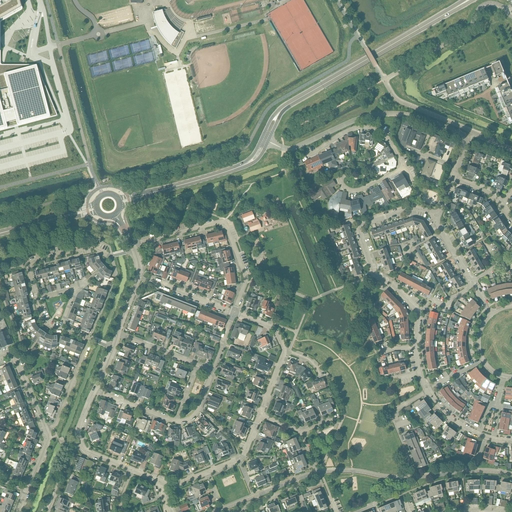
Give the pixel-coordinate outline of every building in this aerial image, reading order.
[(0,0),(0,129),(15,126),(54,116),(52,108),(54,108),(45,86),(42,87),(36,66),(30,67),(29,65),(0,65),(0,19),(21,8),(20,3),(19,0),(0,0)] [(165,9),(163,10),(152,13),(154,20),(156,26),(159,32),(163,37),(166,41),(171,45),(176,49),(184,33),(179,30),(175,27),(172,23),(169,19),(167,14),(165,9)] [(500,62),(492,66),(497,77),(504,74),(506,80),(507,80),(500,62)] [(487,75),(484,69),(479,71),(482,78),(485,85),(490,83),(487,75)] [(485,85),(482,78),(479,71),(474,73),(477,80),(480,87),(485,85)] [(480,87),(477,80),(474,73),(469,75),(472,83),(475,89),(480,87)] [(475,89),(472,83),(469,75),(464,77),(467,85),(470,91),(475,89)] [(470,91),(467,85),(464,77),(459,79),(462,87),(465,93),(470,91)] [(465,93),(462,87),(459,79),(454,81),(457,89),(460,95),(465,93)] [(460,95),(457,89),(454,81),(449,84),(452,91),(455,97),(460,95)] [(497,94),(503,91),(511,88),(508,83),(495,89),(497,94)] [(455,97),(452,91),(449,84),(444,86),(445,87),(447,93),(450,99),(455,97)] [(447,93),(445,87),(444,86),(433,90),(433,91),(434,90),(437,97),(447,93)] [(511,93),(511,91),(511,88),(503,91),(497,94),(499,99),(511,93)] [(501,104),(507,101),(511,99),(511,93),(499,99),(501,104)] [(511,99),(507,101),(501,104),(503,109),(511,105),(511,99)] [(505,114),(511,111),(511,105),(503,109),(505,114)] [(413,127),(412,128),(417,130),(415,134),(419,136),(421,132),(422,129),(413,126),(413,127)] [(403,129),(401,133),(404,134),(401,140),(406,142),(410,131),(406,129),(405,130),(403,129)] [(411,130),(406,143),(406,145),(410,146),(416,132),(411,130)] [(352,133),(348,135),(349,140),(349,146),(352,145),(352,151),(353,152),(356,152),(357,138),(356,137),(353,137),(352,133)] [(360,134),(359,141),(360,141),(360,145),(365,145),(365,147),(369,147),(369,146),(372,146),(372,144),(373,139),(371,139),(372,136),(370,136),(370,135),(370,134),(369,134),(369,133),(368,133),(367,133),(367,134),(366,135),(360,134)] [(421,134),(416,148),(420,150),(425,136),(421,134)] [(431,136),(436,138),(435,141),(438,143),(440,137),(437,136),(432,134),(431,136)] [(346,141),(340,143),(343,153),(349,151),(348,141),(349,140),(348,135),(344,136),(346,141)] [(440,137),(438,143),(449,147),(452,141),(440,137)] [(384,144),(379,141),(373,150),(380,155),(384,151),(388,147),(386,145),(386,144),(385,143),(384,144)] [(340,143),(339,143),(336,144),(338,149),(332,151),(332,152),(336,162),(339,160),(338,158),(339,158),(338,156),(343,154),(343,153),(340,143)] [(433,155),(439,158),(442,151),(445,152),(446,150),(443,148),(444,146),(438,144),(433,155)] [(371,171),(374,168),(384,163),(387,161),(394,157),(391,151),(388,147),(384,151),(385,153),(382,154),(383,155),(380,158),(381,160),(380,161),(379,160),(376,162),(376,163),(369,167),(371,171)] [(473,161),(479,163),(481,158),(484,159),(485,156),(474,151),(473,154),(475,155),(473,161)] [(323,155),(319,157),(322,164),(327,162),(330,169),(338,166),(336,162),(332,152),(327,153),(327,154),(323,156),(323,155)] [(319,156),(314,158),(305,162),(308,170),(317,167),(318,170),(322,169),(321,167),(323,166),(322,164),(319,157),(319,156)] [(384,163),(374,168),(377,173),(380,171),(382,171),(384,174),(383,174),(383,175),(387,173),(387,171),(387,170),(388,170),(389,171),(396,167),(394,163),(396,162),(396,161),(394,157),(387,161),(389,164),(389,166),(385,165),(384,163)] [(421,174),(422,174),(430,177),(435,162),(427,160),(427,159),(421,174)] [(468,165),(467,168),(478,173),(479,171),(480,170),(477,169),(479,163),(473,161),(471,166),(468,165)] [(502,172),(507,174),(510,169),(511,169),(511,166),(508,165),(508,163),(503,161),(499,170),(498,171),(502,172)] [(469,172),(467,178),(472,180),(475,175),(477,176),(478,173),(467,168),(466,171),(469,172)] [(497,178),(496,179),(507,184),(508,181),(505,180),(507,174),(502,172),(500,178),(497,176),(497,178)] [(406,188),(409,186),(402,173),(399,176),(399,177),(393,181),(399,191),(406,188)] [(497,183),(495,189),(501,191),(503,186),(506,187),(507,184),(496,179),(495,182),(497,183)] [(310,197),(313,200),(313,202),(322,196),(324,199),(331,194),(331,195),(333,194),(332,193),(334,192),(332,189),(330,190),(328,188),(331,187),(329,184),(333,181),(325,186),(322,188),(322,189),(310,197)] [(381,191),(388,203),(389,202),(388,200),(390,199),(390,198),(393,196),(390,191),(393,189),(389,183),(387,184),(385,181),(380,184),(385,191),(382,192),(381,191)] [(456,198),(459,199),(463,188),(460,186),(459,189),(456,188),(454,194),(457,195),(456,198)] [(368,196),(370,200),(372,203),(383,198),(387,207),(389,206),(388,203),(381,191),(378,187),(371,190),(372,194),(368,196)] [(463,197),(468,199),(471,194),(465,192),(466,189),(463,188),(459,199),(461,200),(462,200),(463,197)] [(347,193),(343,191),(343,192),(340,208),(349,210),(349,213),(345,212),(344,220),(352,216),(351,212),(351,203),(346,202),(347,201),(345,200),(347,193)] [(337,219),(340,208),(343,192),(339,192),(333,197),(333,198),(330,200),(331,202),(329,202),(329,204),(330,206),(329,207),(331,210),(334,208),(336,210),(331,218),(337,219)] [(473,204),(477,193),(474,192),(473,195),(471,194),(468,199),(471,200),(470,203),(473,204)] [(477,193),(473,204),(476,206),(477,203),(482,205),(484,202),(484,201),(485,199),(479,197),(480,194),(477,193)] [(353,202),(351,203),(351,212),(355,211),(361,208),(358,196),(355,197),(355,199),(352,200),(353,202)] [(361,196),(358,196),(361,208),(363,215),(367,214),(364,205),(368,203),(370,206),(372,204),(372,203),(370,200),(368,196),(362,199),(361,196)] [(483,211),(485,214),(495,207),(493,204),(491,206),(487,201),(485,203),(484,202),(482,205),(486,210),(483,211)] [(489,215),(493,220),(498,216),(494,211),(497,210),(495,207),(485,214),(487,217),(489,215)] [(451,223),(462,216),(464,215),(463,212),(458,215),(455,211),(450,214),(451,216),(448,217),(451,223)] [(244,222),(254,218),(251,212),(242,216),(244,222)] [(457,226),(458,229),(464,226),(461,221),(463,219),(462,216),(451,223),(454,228),(457,226)] [(493,226),(495,229),(505,222),(503,219),(501,221),(498,216),(493,220),(496,224),(493,226)] [(410,219),(405,221),(407,228),(413,225),(413,217),(409,218),(410,219)] [(413,225),(419,227),(423,221),(417,219),(417,218),(413,217),(413,225)] [(401,230),(407,228),(405,221),(404,219),(401,220),(401,221),(399,222),(401,230)] [(249,225),(251,231),(260,228),(257,220),(253,221),(253,223),(249,225)] [(424,221),(423,221),(419,227),(422,232),(429,228),(427,225),(426,226),(424,221)] [(395,222),(393,223),(396,231),(401,230),(399,222),(396,223),(395,222)] [(501,237),(503,235),(508,231),(504,226),(507,224),(505,222),(495,229),(501,237)] [(391,225),(388,226),(390,233),(396,231),(393,223),(390,224),(391,225)] [(341,227),(343,233),(351,230),(350,227),(349,224),(341,227)] [(459,236),(472,228),(470,225),(465,228),(464,226),(458,229),(460,231),(457,233),(459,236)] [(380,228),(377,229),(380,237),(385,235),(382,226),(380,227),(380,228)] [(385,235),(390,233),(388,226),(385,227),(385,226),(382,226),(385,235)] [(431,232),(429,228),(422,232),(426,239),(428,238),(432,236),(430,232),(431,232)] [(463,237),(465,239),(472,235),(471,232),(473,231),(472,228),(459,236),(461,238),(463,237)] [(374,239),(380,237),(377,229),(374,230),(374,229),(371,230),(374,239)] [(221,230),(216,232),(218,241),(219,243),(227,241),(226,235),(223,236),(222,231),(221,232),(221,230)] [(343,233),(345,238),(353,235),(352,233),(351,233),(351,230),(343,233)] [(506,241),(508,244),(511,239),(511,234),(508,231),(503,235),(508,239),(506,241)] [(208,244),(213,242),(211,234),(206,235),(207,241),(204,241),(204,244),(207,243),(208,244)] [(346,243),(354,241),(353,238),(354,238),(353,235),(345,238),(346,243)] [(475,240),(472,235),(465,239),(466,242),(463,243),(467,248),(474,244),(473,241),(475,240)] [(199,236),(194,237),(197,250),(205,247),(204,244),(204,241),(201,242),(200,237),(199,237),(199,236)] [(192,251),(197,250),(194,237),(189,238),(189,239),(189,240),(191,248),(192,251)] [(426,243),(429,248),(436,244),(435,241),(436,241),(434,238),(430,241),(426,243)] [(185,246),(182,247),(182,249),(185,248),(186,249),(191,248),(189,240),(184,241),(185,246)] [(180,254),(183,253),(182,249),(182,247),(179,248),(178,242),(177,243),(177,241),(172,243),(174,252),(175,254),(180,252),(180,254)] [(169,254),(167,245),(167,244),(162,245),(162,246),(163,251),(162,252),(160,249),(157,251),(163,257),(164,255),(169,254)] [(436,244),(429,248),(432,253),(440,249),(439,246),(438,247),(436,244)] [(358,249),(357,246),(348,249),(350,254),(358,252),(357,249),(358,249)] [(386,248),(378,251),(379,254),(380,256),(388,254),(386,248)] [(231,256),(230,251),(229,251),(229,250),(223,252),(223,249),(217,250),(218,253),(219,253),(220,258),(231,256)] [(432,253),(435,258),(442,254),(441,251),(440,249),(432,253)] [(467,256),(469,259),(476,255),(473,249),(465,254),(467,257),(467,256)] [(153,257),(153,258),(152,257),(151,261),(160,264),(161,262),(163,263),(164,259),(163,257),(157,251),(155,254),(156,255),(155,258),(153,257)] [(380,260),(381,262),(390,259),(388,254),(380,256),(381,259),(380,260)] [(444,256),(442,254),(435,258),(438,263),(441,261),(446,259),(444,256)] [(93,265),(100,261),(99,257),(95,258),(94,255),(88,256),(89,259),(88,260),(89,266),(93,265)] [(476,255),(469,259),(470,261),(470,262),(471,264),(479,259),(476,255)] [(227,265),(226,263),(232,261),(231,261),(232,261),(231,256),(220,258),(221,264),(219,264),(220,267),(227,265)] [(359,260),(358,258),(352,259),(349,260),(351,266),(359,264),(358,261),(359,260)] [(79,259),(73,260),(75,268),(76,271),(81,269),(79,259)] [(390,259),(381,262),(382,265),(383,264),(384,267),(392,265),(390,259)] [(473,266),(475,268),(482,264),(479,259),(471,264),(472,266),(473,266)] [(95,272),(97,270),(103,265),(100,261),(93,265),(91,267),(95,272)] [(150,267),(158,270),(160,271),(162,265),(160,264),(151,261),(149,266),(150,266),(150,267)] [(440,267),(443,272),(451,267),(449,265),(447,262),(440,267)] [(65,275),(64,271),(62,263),(56,265),(59,276),(65,275)] [(173,264),(170,270),(173,271),(171,276),(172,277),(171,278),(176,279),(179,270),(180,268),(175,266),(176,263),(173,264)] [(351,266),(353,272),(361,269),(360,266),(359,264),(351,266)] [(482,264),(475,268),(476,271),(475,271),(477,274),(485,269),(482,264)] [(57,267),(51,268),(53,276),(56,275),(57,278),(60,277),(59,276),(56,265),(57,267)] [(104,266),(103,265),(97,270),(98,271),(99,272),(96,274),(102,280),(103,277),(108,270),(105,267),(104,266)] [(224,275),(225,275),(234,273),(235,273),(234,268),(233,268),(228,268),(227,265),(220,267),(219,267),(220,271),(224,272),(224,275)] [(394,270),(392,265),(384,267),(385,270),(384,270),(385,273),(394,270)] [(156,275),(158,270),(150,267),(148,272),(156,275)] [(451,267),(443,272),(446,277),(453,272),(451,270),(452,269),(451,267)] [(53,276),(51,268),(46,270),(49,280),(54,279),(53,276)] [(184,272),(181,280),(186,282),(188,277),(191,279),(194,273),(186,269),(184,272)] [(362,271),(361,269),(353,272),(355,277),(362,274),(361,271),(362,271)] [(46,270),(40,271),(42,279),(45,278),(46,281),(49,280),(46,270)] [(110,277),(111,276),(112,272),(108,270),(103,277),(109,279),(110,277)] [(179,270),(176,279),(180,281),(180,280),(181,280),(184,272),(179,270)] [(198,288),(202,279),(203,275),(199,273),(199,271),(196,270),(193,279),(195,280),(194,285),(199,287),(198,288)] [(11,276),(13,281),(23,279),(22,273),(19,274),(18,271),(11,273),(12,276),(11,276)] [(78,277),(76,278),(73,272),(70,273),(74,282),(79,280),(78,277)] [(446,277),(449,281),(457,277),(456,277),(455,275),(454,275),(453,272),(446,277)] [(398,280),(403,282),(407,275),(401,273),(398,280)] [(412,278),(407,275),(403,282),(408,285),(412,278)] [(451,280),(454,285),(461,281),(460,278),(459,275),(456,277),(457,277),(449,281),(449,282),(451,280)] [(408,285),(413,288),(417,281),(412,278),(408,285)] [(14,287),(25,284),(23,279),(13,281),(14,287)] [(203,289),(204,289),(207,281),(202,279),(198,288),(203,290),(203,289)] [(208,279),(207,281),(204,289),(209,291),(211,286),(214,288),(216,282),(208,279)] [(228,285),(227,288),(230,288),(230,285),(236,284),(235,279),(226,280),(227,285),(228,285)] [(413,288),(418,290),(422,283),(417,281),(413,288)] [(461,281),(454,285),(457,290),(465,285),(464,283),(463,283),(461,281)] [(418,290),(423,293),(427,286),(422,283),(418,290)] [(14,287),(16,292),(26,290),(25,284),(14,287)] [(427,286),(423,293),(428,296),(430,293),(432,294),(434,290),(427,286)] [(97,288),(95,293),(105,297),(107,291),(97,288)] [(226,290),(224,295),(233,299),(235,294),(234,294),(234,293),(229,292),(230,288),(227,288),(227,291),(226,290)] [(497,300),(492,288),(487,290),(490,298),(491,297),(492,300),(494,299),(495,300),(496,300),(497,300)] [(17,298),(28,295),(26,290),(16,292),(17,298)] [(381,296),(385,300),(391,294),(388,291),(387,292),(386,291),(381,296)] [(159,301),(162,294),(157,292),(155,293),(153,299),(159,301)] [(103,302),(105,297),(95,293),(93,298),(94,299),(103,302)] [(159,301),(165,303),(167,296),(162,294),(159,301)] [(233,299),(224,295),(221,294),(219,299),(222,301),(230,304),(230,303),(231,304),(233,299)] [(248,297),(246,301),(248,302),(246,307),(253,310),(253,309),(255,310),(257,306),(258,307),(260,302),(261,302),(262,298),(255,295),(252,294),(251,298),(248,297)] [(395,298),(391,294),(385,300),(389,304),(395,298)] [(28,295),(17,298),(15,298),(17,304),(27,301),(26,296),(28,295)] [(165,303),(170,306),(173,298),(167,296),(165,303)] [(86,301),(82,300),(76,298),(74,303),(80,305),(83,307),(86,301)] [(170,306),(176,308),(179,301),(173,298),(170,306)] [(393,308),(399,302),(395,298),(389,304),(393,308)] [(92,304),(101,308),(103,302),(94,299),(92,304)] [(479,305),(474,301),(472,299),(469,303),(479,312),(480,311),(480,310),(479,310),(479,309),(480,307),(478,306),(479,305)] [(265,315),(271,318),(273,313),(272,313),(273,309),(271,308),(271,306),(271,304),(268,303),(269,302),(264,300),(261,308),(264,310),(264,312),(264,313),(266,314),(265,315)] [(18,309),(29,307),(27,301),(17,304),(18,309)] [(185,303),(179,301),(176,308),(182,310),(185,303)] [(399,302),(393,308),(397,312),(403,306),(399,302)] [(182,310),(188,312),(191,305),(185,303),(182,310)] [(466,307),(473,312),(475,314),(476,312),(476,313),(477,313),(478,313),(479,313),(479,312),(469,303),(466,307)] [(87,308),(99,313),(101,308),(92,304),(90,309),(87,308)] [(197,308),(191,305),(188,312),(194,315),(197,308)] [(399,315),(407,311),(404,306),(403,306),(397,312),(399,315)] [(18,309),(20,315),(22,314),(30,312),(29,307),(18,309)] [(475,314),(473,312),(466,307),(463,311),(475,318),(475,317),(475,316),(474,316),(474,315),(475,314)] [(99,313),(87,308),(85,313),(95,317),(97,312),(99,313)] [(199,315),(196,314),(194,319),(202,322),(203,320),(206,312),(201,310),(199,315)] [(431,312),(429,318),(437,319),(439,312),(433,310),(433,312),(431,312)] [(463,311),(460,315),(468,319),(470,320),(471,319),(472,319),(473,319),(474,319),(475,318),(463,311)] [(206,312),(203,320),(208,322),(211,313),(207,312),(207,313),(206,312)] [(93,323),(95,317),(85,313),(83,319),(93,323)] [(208,322),(213,324),(216,315),(211,313),(208,322)] [(213,324),(218,326),(221,317),(216,315),(213,324)] [(223,328),(226,320),(226,319),(221,317),(218,326),(223,328)] [(32,321),(31,318),(26,319),(27,322),(24,323),(26,329),(28,329),(36,325),(35,325),(34,320),(32,321)] [(91,328),(93,323),(83,319),(81,324),(91,328)] [(368,327),(376,324),(373,319),(366,322),(368,327)] [(468,327),(471,323),(462,319),(460,323),(460,324),(468,327)] [(81,324),(79,329),(89,333),(91,328),(81,324)] [(152,338),(158,340),(161,331),(158,330),(159,326),(154,324),(152,330),(154,331),(152,338)] [(238,330),(234,328),(231,336),(237,339),(239,333),(246,336),(249,327),(240,324),(238,330)] [(378,330),(376,324),(368,327),(371,333),(378,330)] [(29,336),(32,334),(38,328),(36,325),(28,329),(30,332),(28,333),(29,336)] [(31,341),(34,342),(37,338),(42,331),(38,328),(32,334),(35,336),(31,341)] [(165,332),(161,331),(158,340),(164,342),(165,339),(168,340),(172,331),(166,329),(165,332)] [(373,338),(380,335),(378,330),(371,333),(373,338)] [(1,331),(0,331),(0,341),(2,347),(12,344),(7,331),(2,333),(1,331)] [(43,332),(42,331),(37,338),(38,338),(39,339),(37,342),(44,347),(45,343),(48,335),(43,332)] [(175,331),(172,338),(171,342),(174,343),(173,345),(179,348),(183,338),(180,337),(181,334),(175,331)] [(266,349),(266,350),(270,348),(269,344),(270,344),(269,341),(268,342),(267,340),(268,340),(270,334),(266,333),(264,338),(262,338),(261,336),(257,338),(258,340),(257,341),(261,348),(262,350),(265,349),(265,348),(266,349)] [(409,340),(409,334),(401,335),(401,340),(398,340),(398,343),(406,342),(406,340),(409,340)] [(186,348),(189,349),(193,339),(190,338),(190,337),(184,335),(183,338),(179,348),(181,349),(181,350),(183,351),(183,350),(185,351),(186,348)] [(382,340),(380,335),(373,338),(375,343),(382,340)] [(52,336),(51,344),(50,348),(58,348),(60,344),(62,337),(62,336),(62,337),(61,336),(57,336),(52,336)] [(60,344),(65,346),(68,339),(62,337),(60,344)] [(64,349),(69,351),(73,341),(68,339),(65,346),(64,349)] [(69,351),(75,353),(79,343),(73,341),(69,351)] [(200,358),(204,349),(201,347),(202,344),(196,342),(193,351),(196,352),(195,355),(197,355),(196,357),(200,358)] [(84,345),(79,343),(75,353),(80,355),(84,345)] [(123,357),(130,359),(132,355),(135,347),(125,344),(122,351),(125,352),(123,357)] [(205,346),(204,349),(200,358),(205,360),(205,359),(207,359),(208,357),(211,358),(215,349),(205,346)] [(244,350),(235,346),(233,350),(230,348),(229,351),(228,351),(226,356),(232,359),(232,358),(238,360),(240,354),(242,355),(244,350)] [(458,354),(459,360),(467,357),(467,352),(458,354)] [(150,369),(151,365),(155,356),(149,354),(144,365),(144,367),(150,369)] [(160,361),(161,358),(155,356),(151,365),(157,367),(156,370),(160,371),(160,372),(164,362),(163,362),(160,361)] [(264,363),(265,360),(258,357),(256,364),(255,363),(255,365),(256,364),(259,366),(258,370),(260,370),(260,371),(261,371),(262,371),(263,372),(264,371),(267,372),(268,371),(268,370),(269,370),(269,369),(270,369),(270,368),(270,367),(270,365),(264,363)] [(467,357),(459,360),(459,361),(461,365),(469,362),(467,357)] [(398,361),(399,364),(401,371),(407,370),(406,367),(408,367),(406,358),(398,361)] [(119,371),(118,373),(123,375),(126,367),(129,369),(131,363),(122,359),(121,363),(118,362),(116,367),(117,367),(116,370),(119,371)] [(295,376),(297,373),(298,370),(295,369),(297,363),(293,361),(292,362),(289,361),(287,368),(290,369),(288,373),(295,376)] [(55,367),(54,369),(70,375),(71,373),(69,372),(70,369),(67,368),(69,365),(63,363),(62,366),(58,367),(58,368),(55,367)] [(184,380),(186,375),(187,373),(185,372),(187,368),(178,364),(176,369),(177,369),(176,372),(171,370),(169,374),(184,380)] [(4,375),(11,371),(9,366),(1,369),(4,375)] [(234,370),(224,366),(223,368),(220,373),(227,376),(226,379),(233,381),(234,376),(232,375),(234,370)] [(300,366),(298,370),(297,373),(300,374),(300,373),(301,373),(302,374),(300,375),(302,377),(302,378),(304,382),(308,379),(308,380),(311,379),(311,377),(312,376),(309,373),(310,372),(309,371),(309,372),(307,370),(305,368),(303,367),(300,366)] [(390,374),(388,366),(383,368),(382,366),(379,367),(381,375),(384,374),(384,375),(390,374)] [(476,368),(468,374),(466,375),(470,380),(471,379),(480,372),(476,368)] [(58,377),(57,380),(62,382),(63,379),(66,380),(67,377),(69,378),(70,375),(54,369),(53,371),(56,373),(58,377)] [(34,384),(43,380),(41,376),(44,375),(42,370),(36,372),(37,375),(31,378),(34,384)] [(13,377),(11,371),(4,375),(6,380),(13,377)] [(474,379),(477,382),(483,376),(480,372),(471,379),(472,381),(474,379)] [(262,376),(257,374),(252,385),(260,388),(263,380),(261,379),(262,376)] [(109,385),(114,387),(113,388),(116,390),(118,389),(118,388),(119,388),(123,379),(113,375),(111,379),(112,379),(109,385)] [(480,388),(487,379),(483,376),(477,382),(475,384),(480,388)] [(15,382),(13,377),(6,380),(8,385),(15,382)] [(315,382),(314,380),(305,383),(308,389),(314,387),(315,391),(326,387),(325,386),(327,386),(326,383),(325,383),(323,379),(320,380),(315,382)] [(485,392),(487,390),(491,382),(487,379),(480,388),(485,392)] [(48,384),(47,386),(63,393),(64,390),(62,389),(63,386),(61,385),(62,382),(57,380),(55,383),(55,384),(51,384),(51,385),(48,384)] [(227,389),(229,383),(222,380),(221,384),(216,382),(214,388),(223,392),(224,388),(227,389)] [(18,388),(15,382),(8,385),(10,391),(18,388)] [(167,394),(172,396),(173,393),(175,394),(179,396),(181,390),(177,389),(179,385),(171,382),(168,391),(167,394)] [(496,385),(491,382),(487,390),(490,391),(489,393),(491,394),(496,385)] [(138,397),(143,386),(140,385),(139,387),(133,384),(130,392),(136,394),(135,396),(138,397)] [(50,398),(55,400),(56,396),(59,397),(60,394),(62,395),(63,393),(47,386),(46,389),(49,390),(49,391),(51,394),(50,398)] [(143,386),(138,397),(142,399),(142,397),(148,399),(151,391),(145,389),(146,387),(143,386)] [(287,401),(289,396),(291,397),(293,392),(293,390),(283,386),(281,390),(282,391),(279,398),(287,401)] [(450,391),(452,390),(451,390),(449,386),(446,387),(447,387),(440,392),(443,397),(450,391)] [(248,392),(246,398),(247,399),(247,401),(251,403),(252,401),(255,402),(259,392),(247,387),(245,391),(248,392)] [(11,396),(13,399),(16,398),(17,399),(21,397),(18,392),(20,391),(19,388),(10,392),(6,394),(8,398),(11,396)] [(443,397),(447,401),(455,394),(452,390),(450,391),(443,397)] [(218,399),(219,397),(213,394),(211,400),(210,399),(208,405),(209,405),(213,408),(213,409),(214,409),(215,409),(216,409),(217,408),(220,400),(218,399)] [(451,406),(458,398),(455,394),(447,401),(451,406)] [(164,407),(164,408),(173,411),(175,406),(172,405),(175,399),(165,396),(163,402),(164,402),(162,406),(164,407)] [(11,406),(13,410),(26,405),(25,402),(23,403),(21,397),(17,399),(16,398),(13,399),(15,405),(11,406)] [(327,403),(323,405),(327,413),(328,412),(328,413),(333,411),(330,406),(333,404),(331,398),(326,400),(327,403)] [(451,406),(456,409),(461,402),(462,401),(458,398),(451,406)] [(49,399),(47,405),(49,406),(46,413),(49,414),(48,416),(53,418),(54,414),(55,414),(56,411),(54,410),(55,407),(52,406),(55,401),(49,399)] [(312,401),(314,405),(316,411),(319,410),(321,416),(326,414),(326,413),(327,413),(323,405),(322,402),(319,404),(317,399),(312,401)] [(105,411),(109,413),(108,417),(112,418),(115,411),(112,410),(114,406),(108,403),(101,400),(99,405),(100,406),(97,413),(103,416),(105,411)] [(421,402),(419,400),(413,404),(416,408),(417,407),(420,410),(427,405),(426,403),(424,400),(421,402)] [(474,407),(473,408),(483,413),(485,407),(487,405),(482,402),(476,400),(473,407),(474,407)] [(289,404),(282,401),(281,405),(276,403),(273,410),(276,412),(275,414),(281,417),(284,409),(287,410),(288,407),(289,404)] [(461,402),(456,409),(460,413),(465,405),(466,403),(462,401),(461,402)] [(254,411),(252,411),(252,410),(253,406),(242,402),(241,406),(240,406),(241,407),(241,408),(242,409),(240,415),(247,418),(247,417),(248,417),(249,417),(250,417),(250,416),(251,416),(251,415),(252,414),(250,414),(251,412),(252,411),(254,412),(254,411)] [(18,413),(20,418),(24,417),(24,416),(28,414),(25,408),(27,408),(26,405),(13,410),(14,414),(18,413)] [(311,408),(306,410),(310,420),(312,419),(312,420),(316,418),(314,412),(316,411),(314,405),(311,406),(311,408)] [(427,405),(420,410),(418,412),(424,420),(430,414),(429,412),(431,410),(429,407),(428,407),(427,405)] [(310,420),(306,410),(306,408),(297,412),(300,418),(303,417),(305,422),(309,421),(309,420),(310,420)] [(473,408),(471,413),(471,414),(473,414),(481,418),(483,413),(473,408)] [(121,420),(121,418),(126,420),(125,423),(131,426),(134,419),(131,418),(133,414),(129,412),(129,411),(125,409),(124,412),(120,411),(117,418),(121,420)] [(511,411),(503,410),(501,418),(511,420),(511,411)] [(26,422),(27,424),(33,422),(31,419),(30,419),(28,414),(24,416),(24,417),(20,418),(18,419),(20,425),(26,422)] [(429,421),(432,425),(438,419),(437,417),(434,414),(432,416),(430,414),(424,420),(427,423),(429,421)] [(478,423),(481,418),(473,414),(471,418),(469,417),(468,419),(471,420),(478,423)] [(146,432),(151,421),(150,421),(150,422),(146,421),(146,419),(144,419),(144,417),(139,415),(137,419),(138,419),(135,426),(140,428),(139,429),(146,432)] [(213,427),(203,417),(201,419),(198,421),(198,422),(196,424),(199,427),(199,428),(203,432),(205,429),(208,431),(210,429),(211,430),(213,427)] [(438,419),(432,425),(436,428),(439,425),(439,426),(440,426),(443,423),(440,420),(438,419)] [(163,436),(165,431),(162,430),(164,425),(153,420),(150,429),(159,433),(159,434),(163,436)] [(245,424),(237,421),(236,421),(234,425),(233,428),(236,429),(234,433),(237,434),(236,435),(243,438),(247,428),(244,427),(245,424)] [(33,422),(27,424),(29,429),(30,430),(26,438),(30,439),(29,440),(37,443),(38,440),(35,439),(37,434),(33,432),(35,427),(33,422)] [(273,431),(276,432),(277,427),(270,424),(265,422),(264,425),(265,426),(262,432),(264,433),(263,434),(267,435),(266,436),(271,438),(273,431)] [(90,432),(88,433),(92,442),(93,441),(99,439),(96,432),(101,430),(102,428),(106,429),(107,426),(103,425),(102,426),(96,424),(96,425),(93,424),(92,426),(91,430),(91,432),(90,432)] [(508,429),(509,425),(500,424),(499,430),(505,431),(504,434),(510,435),(511,430),(508,429)] [(442,434),(446,437),(452,430),(450,429),(450,428),(447,426),(444,430),(445,431),(442,434)] [(167,433),(166,436),(168,438),(174,438),(174,440),(177,440),(180,440),(180,437),(181,431),(178,428),(177,428),(169,427),(168,433),(167,433)] [(192,439),(198,437),(195,429),(191,430),(190,427),(188,428),(187,428),(183,430),(184,434),(182,435),(181,441),(181,442),(186,440),(185,438),(191,436),(192,439)] [(452,430),(446,437),(450,440),(453,437),(454,437),(457,433),(454,431),(453,431),(452,430)] [(407,443),(409,447),(419,442),(417,437),(407,441),(408,443),(407,443)] [(36,446),(37,443),(29,440),(30,439),(26,438),(25,442),(26,443),(25,447),(28,448),(28,449),(32,451),(34,445),(36,446)] [(273,441),(265,438),(263,443),(260,442),(258,446),(257,446),(255,450),(260,452),(260,451),(264,453),(266,448),(270,450),(273,441)] [(288,448),(297,444),(296,443),(297,443),(295,438),(289,441),(288,438),(282,440),(284,445),(287,444),(288,447),(288,448)] [(465,447),(477,450),(478,445),(471,442),(472,439),(468,438),(465,447)] [(112,441),(109,449),(115,451),(115,452),(120,454),(120,453),(122,449),(126,450),(128,444),(124,443),(124,444),(117,441),(113,440),(113,442),(112,441)] [(227,452),(228,451),(232,449),(230,443),(228,444),(227,441),(224,442),(223,441),(221,442),(222,446),(218,448),(217,450),(219,454),(217,454),(217,455),(220,453),(222,456),(228,454),(227,452)] [(410,450),(411,452),(419,448),(422,448),(419,442),(409,447),(410,450)] [(286,453),(288,457),(295,455),(294,452),(300,449),(298,445),(297,445),(297,444),(288,448),(289,451),(286,453)] [(198,455),(194,457),(197,464),(203,462),(204,463),(209,461),(206,455),(210,453),(207,446),(203,447),(203,449),(196,451),(198,455)] [(25,458),(30,460),(31,457),(30,456),(32,451),(28,449),(28,448),(25,447),(23,451),(20,450),(19,454),(25,457),(25,458)] [(466,457),(467,454),(475,456),(477,450),(465,447),(464,451),(464,453),(460,452),(459,455),(466,457)] [(487,447),(485,453),(494,456),(495,452),(497,453),(499,448),(496,447),(495,450),(487,447)] [(419,448),(411,452),(412,454),(413,457),(424,453),(422,448),(419,448)] [(132,455),(130,460),(135,461),(142,463),(143,460),(146,461),(149,454),(146,453),(145,456),(134,451),(133,455),(132,455)] [(415,460),(416,462),(426,458),(424,453),(413,457),(414,461),(415,460)] [(493,459),(494,456),(485,453),(483,459),(491,461),(490,464),(498,466),(499,463),(495,462),(495,460),(493,459)] [(29,463),(30,460),(25,458),(25,457),(19,454),(17,457),(20,458),(18,463),(22,465),(21,466),(25,468),(27,462),(29,463)] [(160,463),(163,457),(158,455),(157,456),(154,454),(153,458),(152,457),(150,462),(154,464),(153,465),(155,465),(155,464),(156,465),(155,468),(159,469),(162,463),(160,463)] [(292,466),(304,461),(303,459),(304,459),(302,455),(296,457),(295,455),(288,457),(290,462),(293,461),(295,464),(292,466)] [(93,467),(95,463),(80,457),(77,463),(76,463),(75,463),(75,464),(75,465),(76,465),(77,466),(75,470),(79,472),(81,469),(82,469),(83,466),(93,467)] [(423,467),(429,465),(426,458),(416,462),(416,465),(417,468),(422,466),(423,467)] [(191,467),(188,461),(183,463),(182,463),(173,459),(171,464),(172,465),(169,470),(176,473),(176,471),(178,472),(180,469),(183,470),(191,467)] [(260,463),(257,464),(255,459),(250,461),(251,463),(248,464),(249,465),(247,466),(249,468),(250,468),(251,471),(254,469),(255,473),(262,470),(260,463)] [(292,466),(295,474),(302,471),(301,468),(306,466),(305,462),(304,462),(304,461),(292,466)] [(23,473),(25,468),(21,466),(22,465),(18,463),(16,462),(13,468),(16,469),(19,471),(19,472),(23,473)] [(100,467),(96,476),(101,478),(99,480),(104,483),(108,474),(105,473),(106,469),(102,468),(100,467)] [(21,479),(23,473),(19,472),(19,471),(16,469),(14,474),(11,477),(10,478),(16,480),(21,482),(22,479),(21,479)] [(265,471),(258,474),(259,477),(254,479),(256,483),(256,484),(257,483),(258,487),(271,482),(268,475),(267,476),(265,471)] [(115,483),(114,486),(118,488),(119,486),(121,481),(120,480),(121,480),(120,479),(121,477),(122,477),(122,476),(122,475),(121,476),(118,475),(118,474),(116,473),(115,474),(112,473),(109,480),(115,483)] [(80,487),(79,486),(82,480),(74,476),(72,480),(71,479),(65,493),(75,497),(76,493),(77,493),(80,487)] [(466,483),(466,491),(469,491),(469,490),(474,490),(474,481),(471,481),(471,480),(468,481),(468,483),(466,483)] [(482,490),(483,483),(480,483),(480,480),(476,480),(476,481),(474,481),(474,490),(479,490),(479,491),(482,491),(482,490)] [(490,490),(491,481),(488,481),(485,480),(484,483),(483,483),(482,490),(485,490),(490,490)] [(454,483),(452,483),(454,492),(459,491),(458,490),(460,490),(461,490),(461,489),(461,488),(461,486),(461,485),(460,485),(459,485),(458,481),(454,482),(454,483)] [(493,482),(491,481),(490,490),(495,491),(498,491),(499,485),(497,485),(497,481),(493,481),(493,482)] [(501,491),(506,492),(507,484),(505,483),(501,482),(501,485),(499,485),(498,491),(501,491)] [(137,495),(137,494),(142,496),(141,498),(143,503),(149,501),(148,497),(147,496),(150,490),(141,486),(138,484),(137,489),(136,488),(134,493),(137,495)] [(206,491),(205,489),(203,484),(199,485),(199,484),(191,487),(189,488),(190,491),(193,491),(196,498),(204,495),(203,492),(206,491)] [(429,488),(430,491),(428,491),(430,498),(431,500),(432,501),(439,499),(439,497),(438,495),(436,487),(433,487),(429,488)] [(10,493),(11,491),(6,488),(4,493),(6,494),(5,497),(14,501),(16,496),(10,493)] [(314,498),(322,495),(320,488),(312,492),(314,498)] [(422,491),(420,492),(423,501),(428,499),(430,498),(428,491),(426,492),(425,489),(422,491)] [(415,504),(423,501),(420,492),(417,493),(414,494),(415,499),(413,499),(415,504)] [(280,500),(282,503),(285,502),(287,507),(297,503),(295,498),(298,497),(297,494),(280,500)] [(325,501),(322,495),(314,498),(317,504),(325,501)] [(11,506),(14,501),(5,497),(1,496),(0,498),(4,500),(3,503),(11,506)] [(208,503),(210,502),(207,496),(198,500),(200,504),(196,505),(198,511),(203,510),(205,509),(209,507),(208,503)] [(59,498),(57,503),(69,508),(71,503),(73,504),(75,501),(66,497),(65,500),(59,498)] [(98,511),(97,511),(104,511),(108,511),(107,507),(108,507),(107,503),(110,502),(110,497),(104,498),(104,500),(102,500),(102,498),(98,499),(99,501),(98,501),(98,503),(96,504),(97,507),(99,507),(99,511),(98,511)] [(396,502),(394,503),(397,511),(403,508),(402,504),(401,505),(399,500),(396,501),(396,502)] [(325,501),(317,504),(320,511),(328,508),(325,501)] [(0,505),(0,507),(9,511),(11,506),(3,503),(1,506),(0,505)] [(57,503),(55,508),(63,511),(67,511),(69,508),(57,503)] [(267,511),(280,511),(278,505),(275,506),(274,503),(271,504),(266,506),(267,509),(266,510),(267,511)] [(391,511),(394,511),(397,511),(394,503),(392,504),(391,503),(388,505),(391,511)]
